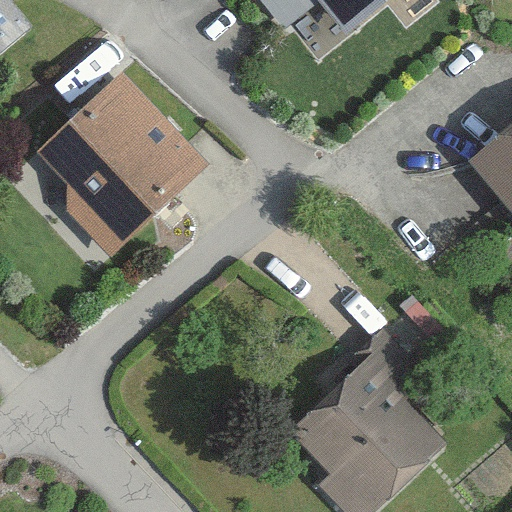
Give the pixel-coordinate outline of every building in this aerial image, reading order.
[(0,0),(0,47),(26,26),(4,0),(0,0)] [(385,0),(252,0),(278,33),(315,4),(340,35),(385,0)] [(65,188),(64,213),(105,256),(204,164),(119,74),(33,154),(65,188)] [(511,129),(468,168),(511,218),(511,129)] [(417,402),(378,356),(286,434),(325,480),(314,489),(332,511),(366,511),(440,450),(407,411),(417,402)]
